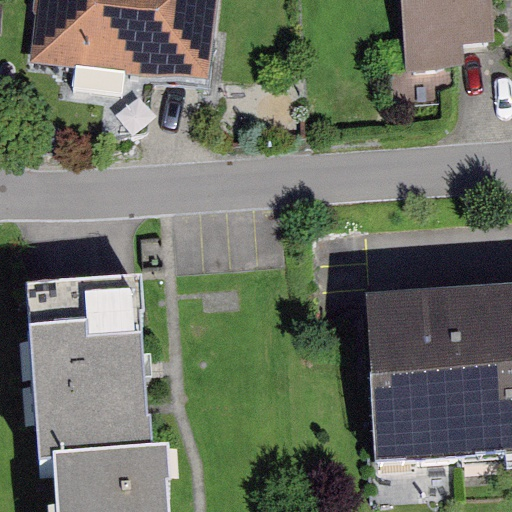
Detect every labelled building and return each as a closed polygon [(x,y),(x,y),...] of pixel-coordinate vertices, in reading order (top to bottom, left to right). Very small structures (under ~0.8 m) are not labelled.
[(37,0),(29,75),(201,93),(210,0),(37,0)] [(485,0),(397,0),(406,81),(461,75),(460,62),(491,59),(485,0)] [(143,295),(28,303),(40,480),(54,479),(156,472),(153,439),(149,439),(141,334),(146,333),(143,295)] [(511,313),(375,322),(384,457),(412,455),(413,468),(464,464),(463,453),(504,451),(504,460),(511,459),(511,313)] [(54,479),(56,511),(168,511),(168,505),(173,504),(170,471),(156,472),(54,479)]
